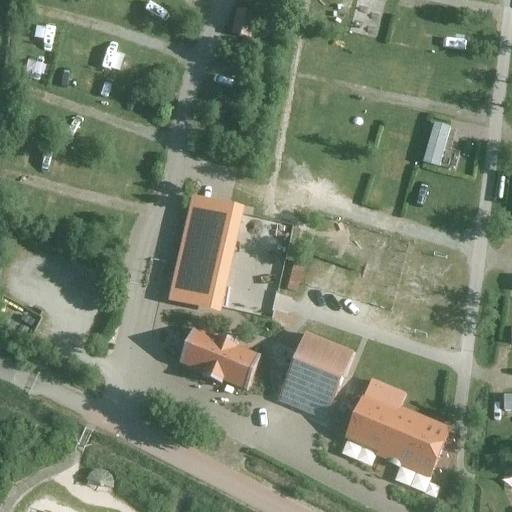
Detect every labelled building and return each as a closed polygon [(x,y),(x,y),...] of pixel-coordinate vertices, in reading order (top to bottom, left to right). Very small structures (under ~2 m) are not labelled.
[(368,37),(375,0),(354,0),(347,33),(368,37)] [(158,3),(151,22),(171,29),(177,10),(158,3)] [(260,17),(239,14),(236,40),(257,43),(260,17)] [(56,89),(72,93),(79,67),(62,63),(56,89)] [(115,101),(120,79),(109,77),(104,98),(115,101)] [(435,122),(424,162),(442,167),(453,127),(435,122)] [(18,164),(40,170),(47,146),(26,140),(18,164)] [(320,225),(330,229),(334,217),(311,209),(302,231),(316,236),(320,225)] [(327,245),(377,263),(386,238),(336,220),(327,245)] [(207,302),(220,254),(181,243),(168,291),(207,302)] [(298,291),(306,268),(295,264),(287,287),(298,291)] [(260,290),(262,279),(242,274),(239,285),(260,290)] [(249,393),(265,355),(195,328),(178,365),(249,393)] [(324,417),(351,346),(303,328),(276,399),(324,417)] [(374,387),(348,447),(436,483),(457,433),(404,411),(409,401),(374,387)] [(511,394),(503,394),(503,412),(511,412),(511,394)] [(94,471),(90,485),(109,494),(119,481),(115,474),(107,468),(94,471)]
